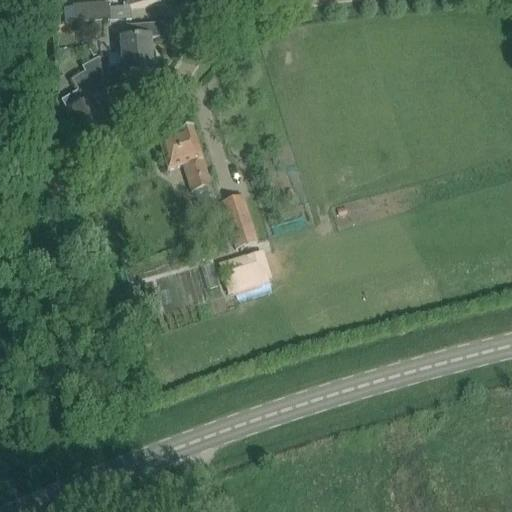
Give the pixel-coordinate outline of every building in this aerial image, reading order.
[(145,8),(165,7),(164,0),(128,0),(129,9),(145,8)] [(73,8),(63,9),(64,26),(75,25),(111,22),(109,4),(73,8)] [(108,75),(102,76),(109,89),(140,87),(139,74),(151,73),(149,40),(164,39),(163,24),(161,24),(162,25),(142,27),(127,28),(128,42),(121,43),(122,55),(123,67),(116,67),(116,73),(108,73),(108,75)] [(79,96),(62,106),(73,125),(83,143),(108,128),(92,100),(109,89),(102,76),(100,61),(81,69),(84,74),(71,82),(79,96)] [(179,135),(158,142),(164,161),(167,172),(182,168),(190,194),(211,188),(198,148),(192,129),(178,133),(179,135)] [(296,199),(293,190),(286,192),(289,201),(296,199)] [(236,251),(256,244),(242,198),(222,204),(236,251)] [(227,294),(271,280),(263,253),(219,267),(227,294)]
